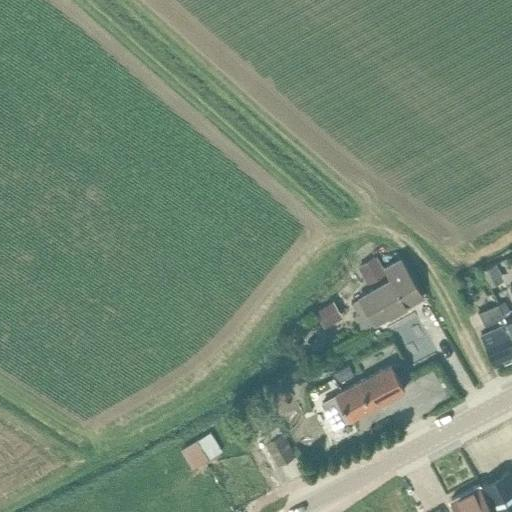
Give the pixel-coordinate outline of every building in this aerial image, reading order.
[(511,244),(499,251),(508,270),(511,267),(511,244)] [(388,275),(377,255),(357,266),(368,286),(388,275)] [(423,297),(400,258),(385,266),(391,277),(359,295),(376,324),(423,297)] [(495,263),(482,269),(489,284),(501,278),(495,263)] [(325,328),(342,318),(331,300),(314,310),(325,328)] [(511,336),(505,321),(497,304),(479,312),(484,326),(499,319),(502,326),(481,335),(486,347),(494,365),(511,356),(511,336)] [(401,330),(379,341),(384,351),(406,340),(401,330)] [(340,384),(355,376),(349,364),(334,372),(340,384)] [(350,419),(404,389),(395,372),(390,364),(336,393),(350,419)] [(228,414),(197,428),(207,451),(238,437),(228,414)] [(278,465),(295,455),(282,432),(265,441),(278,465)] [(511,511),(511,476),(508,469),(478,485),(492,511),(511,511)] [(492,511),(478,485),(451,499),(457,511),(492,511)]
